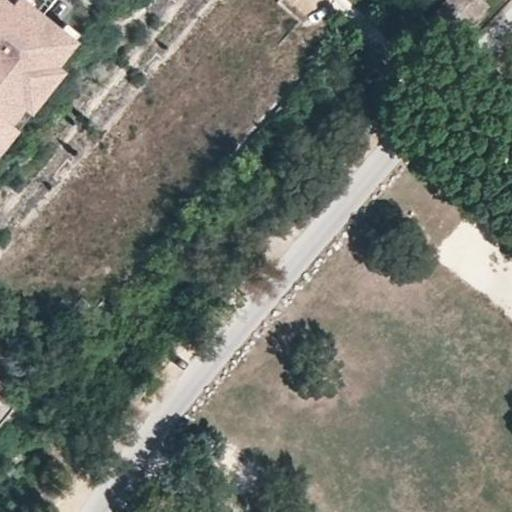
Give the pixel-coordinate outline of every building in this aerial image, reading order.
[(0,0),(0,130),(6,123),(19,105),(39,80),(52,65),(72,40),(21,0),(11,0),(8,4),(2,0),(0,0)] [(445,49),(489,5),(483,0),(445,0),(421,25),(445,49)] [(46,86),(59,70),(52,65),(39,80),(46,86)] [(26,111),(46,86),(39,80),(19,105),(26,111)] [(0,143),(12,128),(6,123),(0,130),(0,143)] [(0,419),(11,406),(0,397),(0,419)]
